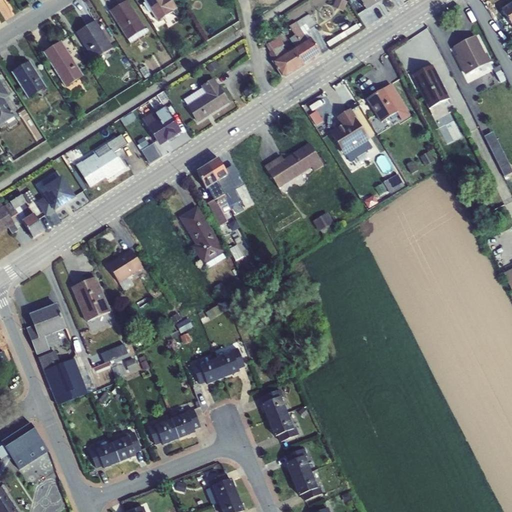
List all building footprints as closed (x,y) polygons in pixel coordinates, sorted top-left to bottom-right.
[(127,0),(110,11),(128,40),(146,29),(127,0)] [(144,0),(158,21),(178,9),(172,0),(144,0)] [(344,0),(335,0),(333,7),(344,12),(348,1),(344,0)] [(360,0),(366,10),(382,0),(360,0)] [(511,1),(501,9),(511,26),(511,1)] [(309,14),(303,18),(306,24),(310,29),(317,25),(309,14)] [(290,26),(301,44),(311,38),(303,26),(306,24),(303,18),(290,26)] [(96,20),(76,32),(94,60),(103,54),(113,48),(96,20)] [(357,24),(328,42),(331,47),(360,28),(357,24)] [(263,39),(266,45),(280,38),(278,33),(274,36),(272,33),(263,39)] [(456,57),(465,75),(480,67),(484,73),(493,69),(490,62),(492,61),(488,53),(485,54),(475,35),(453,46),(458,55),(456,57)] [(269,52),(272,62),(286,53),(282,46),(284,45),(280,38),(266,45),(270,52),(269,52)] [(301,44),(312,62),(323,55),(311,38),(301,44)] [(61,41),(44,52),(66,88),(84,77),(61,41)] [(282,76),(287,78),(312,62),(301,44),(286,53),(272,62),(282,76)] [(103,54),(94,60),(97,65),(106,59),(103,54)] [(142,60),(135,65),(139,72),(146,67),(142,60)] [(216,60),(207,66),(210,72),(220,66),(216,60)] [(29,61),(12,72),(29,99),(47,88),(29,61)] [(412,75),(429,109),(450,99),(433,65),(412,75)] [(506,80),(498,66),(493,69),(500,83),(506,80)] [(188,105),(187,106),(197,123),(229,102),(214,78),(201,86),(202,88),(206,94),(188,105)] [(0,80),(0,79),(0,125),(15,116),(5,99),(10,96),(0,80)] [(391,84),(366,98),(381,123),(397,113),(402,121),(411,115),(391,84)] [(244,89),(243,92),(247,98),(254,94),(250,88),(247,87),(244,89)] [(206,94),(202,88),(184,100),(188,105),(206,94)] [(155,111),(143,119),(160,146),(168,141),(169,143),(183,133),(166,106),(156,112),(155,111)] [(351,109),(337,118),(341,125),(331,132),(350,162),(373,148),(368,141),(370,140),(351,109)] [(318,111),(312,114),(317,124),(323,122),(318,111)] [(123,117),(120,119),(125,126),(137,119),(133,113),(124,118),(123,117)] [(511,169),(493,132),(484,136),(504,177),(511,173),(511,169)] [(95,154),(76,165),(90,188),(106,178),(108,180),(125,169),(108,142),(93,151),(95,154)] [(144,149),(150,163),(162,158),(156,143),(144,149)] [(264,167),(278,189),(312,168),(314,171),(324,165),(310,143),(284,159),(281,156),(264,167)] [(430,151),(406,164),(411,174),(436,161),(430,151)] [(229,153),(219,158),(226,171),(236,165),(229,153)] [(219,158),(207,165),(217,182),(223,179),(228,175),(226,171),(219,158)] [(207,165),(197,171),(206,189),(208,188),(217,182),(207,165)] [(398,173),(384,181),(391,194),(405,185),(398,173)] [(39,200),(45,214),(76,200),(65,176),(40,188),(45,197),(39,200)] [(223,179),(217,182),(229,204),(234,215),(241,211),(232,195),(223,179)] [(217,182),(208,188),(214,200),(208,203),(220,226),(228,222),(221,209),(229,204),(217,182)] [(499,194),(492,197),(497,206),(503,203),(499,194)] [(4,206),(0,208),(0,233),(9,228),(13,234),(18,230),(17,227),(23,223),(23,222),(35,214),(23,195),(4,206)] [(192,247),(203,265),(204,264),(223,252),(225,252),(198,207),(179,218),(196,245),(192,247)] [(327,212),(312,221),(319,232),(321,231),(326,238),(338,230),(327,212)] [(45,231),(35,214),(23,222),(23,223),(33,238),(45,231)] [(131,249),(108,265),(120,282),(119,283),(124,291),(134,285),(129,276),(143,267),(131,249)] [(223,252),(204,264),(207,269),(227,258),(223,252)] [(256,267),(244,274),(248,282),(261,275),(256,267)] [(511,269),(503,274),(511,289),(511,269)] [(96,277),(71,288),(86,322),(111,312),(96,277)] [(27,329),(37,354),(50,349),(45,337),(66,328),(57,304),(30,315),(34,326),(27,329)] [(218,305),(206,312),(211,320),(223,313),(218,305)] [(189,318),(177,324),(181,332),(192,326),(189,318)] [(189,333),(180,336),(184,345),(192,342),(189,333)] [(126,346),(115,350),(118,358),(120,358),(120,359),(130,355),(126,346)] [(230,351),(231,353),(232,353),(239,369),(245,367),(238,348),(230,351)] [(39,358),(44,370),(60,364),(55,351),(39,358)] [(231,353),(217,359),(224,378),(240,372),(239,369),(232,353),(231,353)] [(44,370),(57,406),(89,394),(75,358),(60,364),(44,370)] [(134,358),(125,362),(130,373),(139,369),(134,358)] [(201,365),(200,366),(206,382),(207,385),(224,378),(217,359),(201,365)] [(206,382),(200,366),(201,365),(200,363),(192,366),(200,385),(206,382)] [(281,390),(262,397),(264,404),(281,397),(281,398),(284,397),(281,390)] [(264,404),(262,405),(268,421),(287,413),(281,398),(281,397),(264,404)] [(303,408),(298,412),(304,418),(308,414),(303,408)] [(171,417),(172,420),(188,413),(195,430),(201,427),(194,409),(171,417)] [(188,413),(172,420),(180,439),(196,433),(195,430),(188,413)] [(287,413),(268,421),(275,437),(278,436),(294,429),(294,428),(287,413)] [(157,426),(155,426),(162,443),(163,445),(180,439),(172,420),(157,426)] [(31,423),(1,443),(9,454),(20,470),(49,451),(31,423)] [(148,427),(155,445),(162,443),(155,426),(157,426),(156,424),(148,427)] [(294,429),(278,436),(280,443),(299,435),(296,428),(294,428),(294,429)] [(127,435),(127,437),(129,437),(135,453),(142,451),(135,432),(127,435)] [(127,437),(112,443),(120,462),(137,456),(135,453),(129,437),(127,437)] [(9,454),(1,443),(0,443),(0,457),(1,460),(9,454)] [(97,449),(96,450),(102,466),(103,469),(120,462),(112,443),(97,449)] [(89,450),(96,469),(102,466),(96,450),(97,449),(97,447),(89,450)] [(304,449),(286,456),(288,463),(305,456),(305,457),(307,456),(304,449)] [(288,463),(286,464),(292,480),(311,472),(305,457),(305,456),(288,463)] [(7,470),(2,474),(8,484),(14,480),(7,470)] [(311,472),(292,480),(299,496),(302,495),(318,488),(318,487),(311,472)] [(226,473),(208,480),(211,488),(213,487),(213,486),(229,480),(226,473)] [(229,480),(213,486),(213,487),(219,502),(238,495),(232,479),(229,480)] [(0,487),(0,511),(19,511),(2,486),(0,487)] [(320,486),(318,487),(318,488),(302,495),(304,501),(323,494),(320,486)] [(219,502),(213,487),(211,488),(206,490),(212,505),(219,502)] [(238,495),(219,502),(222,511),(242,511),(245,511),(238,495)] [(136,500),(130,502),(132,508),(138,506),(136,500)]
